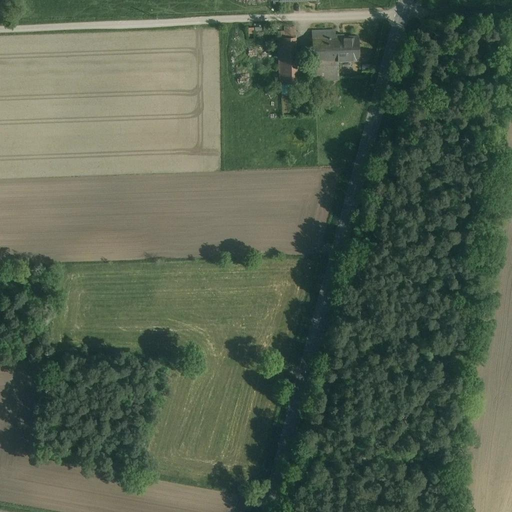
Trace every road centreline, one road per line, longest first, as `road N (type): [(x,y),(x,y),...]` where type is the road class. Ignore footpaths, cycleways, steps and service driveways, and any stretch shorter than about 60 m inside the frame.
road 1 (tertiary): [(406,0),(267,511)]
road 2 (track): [(402,15),(0,29)]
